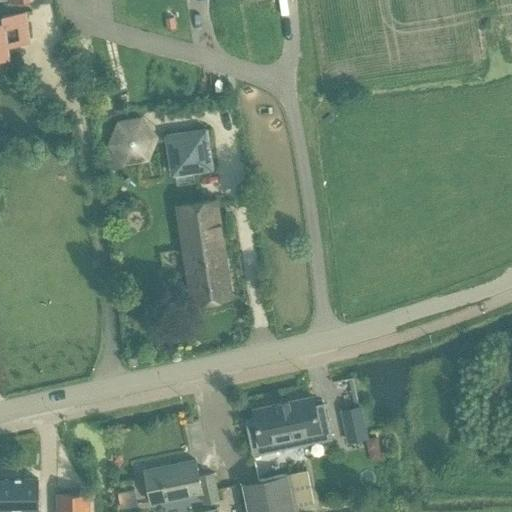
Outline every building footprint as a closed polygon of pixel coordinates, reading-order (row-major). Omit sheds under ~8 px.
[(3,21),(0,21),(0,56),(9,55),(7,44),(28,40),(24,12),(2,15),(3,21)] [(175,29),(174,17),(166,18),(167,29),(175,29)] [(140,119),(119,122),(110,142),(124,160),(147,157),(155,135),(140,119)] [(377,119),(330,123),(333,159),(357,157),(356,145),(380,143),(377,119)] [(167,134),(165,137),(170,171),(174,174),(176,185),(194,182),(192,171),(208,168),(210,165),(205,131),(202,129),(167,134)] [(364,192),(338,196),(345,242),(358,240),(361,260),(359,260),(360,262),(397,256),(397,255),(395,255),(388,207),(389,207),(389,205),(384,206),(382,197),(365,200),(364,192)] [(176,204),(191,303),(231,297),(216,197),(176,204)] [(254,418),(245,420),(253,455),(331,438),(323,403),(314,405),(312,396),(288,401),(277,403),(277,404),(252,409),(254,418)] [(362,421),(359,406),(340,410),(344,425),(362,421)] [(375,437),(365,439),(367,448),(377,446),(375,437)] [(199,475),(196,457),(145,467),(151,498),(202,489),(204,501),(219,499),(214,472),(199,475)] [(306,468),(286,473),(294,508),(314,504),(306,468)] [(294,511),(294,508),(286,473),(242,482),(248,511),(294,511)] [(21,478),(0,478),(0,511),(21,511),(22,507),(37,507),(37,478),(21,478)] [(56,494),(56,511),(88,511),(88,494),(56,494)]
